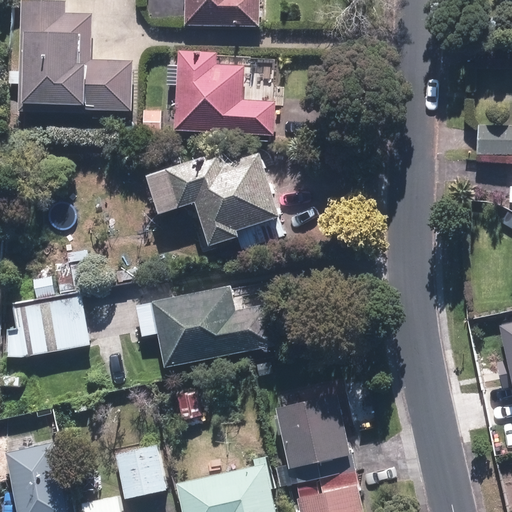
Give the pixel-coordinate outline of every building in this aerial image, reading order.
[(71,1),(52,0),(27,0),(24,107),(135,111),(136,59),(93,58),(94,13),(70,12),(71,1)] [(193,0),(193,20),(260,19),(260,0),(193,0)] [(185,52),(181,128),(275,133),(276,119),(277,103),(246,102),(248,68),(219,66),(220,54),(185,52)] [(511,127),(482,126),(481,153),(511,153),(511,127)] [(227,152),(156,177),(169,214),(202,203),(214,238),(282,215),(261,154),(231,165),(227,152)] [(159,305),(171,365),(278,344),(270,306),(238,312),(234,290),(159,305)] [(19,307),(28,356),(92,344),(83,296),(19,307)] [(511,323),(501,326),(511,371),(511,323)] [(26,375),(2,375),(2,394),(25,394),(26,375)] [(340,396),(284,408),(296,465),(352,453),(340,396)] [(72,511),(57,443),(11,453),(23,511),(72,511)] [(156,447),(120,455),(129,496),(165,488),(156,447)] [(276,511),(266,466),(183,484),(188,511),(276,511)] [(366,511),(360,484),(303,497),(306,511),(366,511)]
